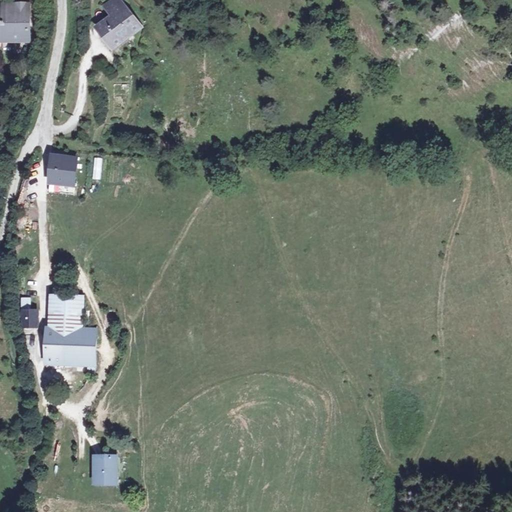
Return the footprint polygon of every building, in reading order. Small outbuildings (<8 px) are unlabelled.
[(107,21),(98,30),(116,49),(142,27),(116,0),(115,0),(107,8),(118,19),(111,25),(107,21)] [(30,4),(4,5),(5,40),(30,38),(30,4)] [(52,156),(47,191),(74,195),(79,159),(52,156)] [(51,296),(53,296),(62,297),(63,286),(59,286),(59,282),(51,281),(51,296)] [(53,296),(52,302),(80,306),(81,300),(62,297),(53,296)] [(80,306),(52,302),(50,330),(63,331),(60,367),(93,369),(96,335),(79,333),(80,306)] [(28,312),(26,324),(34,326),(35,313),(28,312)] [(63,331),(50,330),(46,329),(43,366),(60,367),(63,331)] [(93,456),(92,485),(117,485),(118,456),(93,456)]
